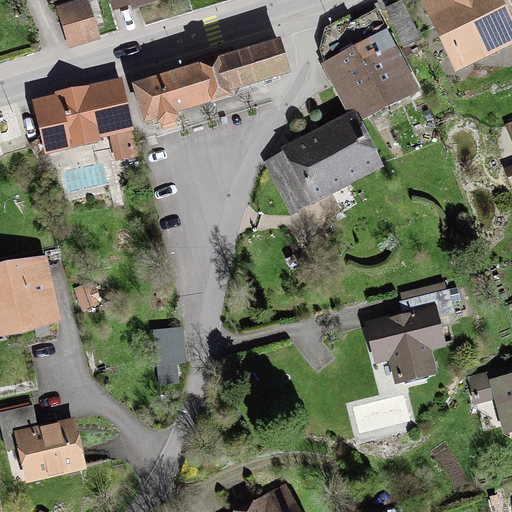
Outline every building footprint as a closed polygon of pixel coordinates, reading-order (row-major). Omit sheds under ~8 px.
[(97,38),(86,0),(59,8),(70,45),(97,38)] [(422,0),(459,65),(511,39),(511,26),(499,0),(422,0)] [(404,47),(419,40),(402,2),(387,9),(404,47)] [(323,58),(323,64),(351,118),(354,117),(356,122),(417,91),(375,11),(352,24),(348,17),(326,29),(321,50),(323,58)] [(158,117),(160,122),(163,124),(173,121),(175,117),(173,112),(229,96),(227,90),(287,72),(279,43),(272,45),(264,48),(202,66),(200,60),(185,65),(187,71),(135,87),(145,121),(158,117)] [(131,128),(120,83),(59,96),(59,97),(37,103),(48,148),(70,143),(70,141),(112,132),(116,153),(132,149),(128,129),(131,128)] [(354,117),(351,118),(268,162),(294,213),(315,202),(313,199),(378,165),(356,122),(354,117)] [(0,325),(48,314),(36,262),(0,269),(0,325)] [(90,284),(76,289),(83,308),(97,303),(95,298),(97,297),(94,288),(92,289),(90,284)] [(432,371),(426,347),(441,344),(434,318),(454,313),(448,290),(400,302),(403,316),(369,325),(378,359),(392,355),(398,380),(432,371)] [(476,401),(500,395),(508,424),(511,422),(511,378),(502,381),(499,371),(479,377),(475,397),(476,401)] [(82,466),(72,422),(38,430),(32,406),(0,413),(0,422),(4,439),(18,436),(28,479),(82,466)] [(240,511),(298,511),(285,488),(240,511)]
